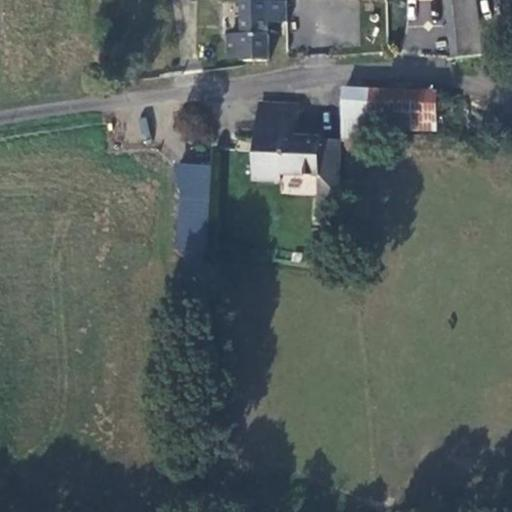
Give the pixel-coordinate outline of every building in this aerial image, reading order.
[(240,18),(223,19),(222,42),(234,42),(237,47),(261,47),(263,0),(247,0),(246,14),(240,18)] [(444,0),(450,42),(478,40),(473,0),(444,0)] [(349,74),(342,74),(345,118),(362,118),(361,77),(350,78),(349,74)] [(361,77),(362,118),(435,117),(433,78),(361,77)] [(273,165),(274,157),(312,156),(313,156),(315,123),(289,121),(290,91),(248,87),(242,163),(273,165)] [(311,176),(331,177),(334,124),(315,123),(313,156),(312,156),(311,176)] [(179,161),(171,255),(204,258),(211,164),(179,161)]
